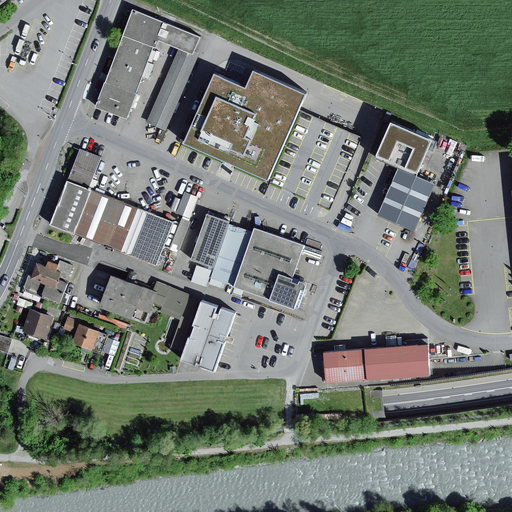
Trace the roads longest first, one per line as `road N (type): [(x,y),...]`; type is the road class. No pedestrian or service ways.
road 1 (primary): [(511,385),(294,413),(231,412),(88,395),(0,373)]
road 2 (unclassified): [(64,118),(366,252),(451,335),(511,341)]
road 3 (tertiary): [(0,282),(64,118)]
road 4 (tertiary): [(64,118),(110,0)]
